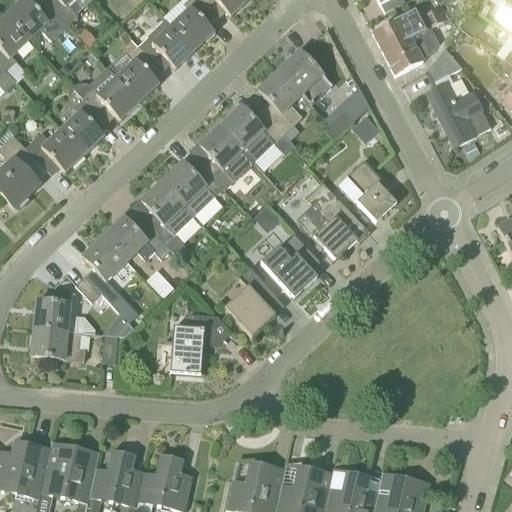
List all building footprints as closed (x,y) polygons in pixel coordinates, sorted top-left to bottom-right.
[(78,20),(71,13),(66,8),(75,0),(41,0),(39,2),(67,31),(78,20)] [(206,29),(214,21),(194,0),(185,0),(163,22),(165,25),(194,55),(213,37),(206,29)] [(229,21),(249,3),(246,0),(194,0),(214,21),(222,14),(229,21)] [(404,7),(400,0),(374,0),(379,10),(380,9),(384,17),(404,7)] [(67,31),(39,2),(31,9),(24,2),(4,20),(28,45),(39,34),(51,46),(57,51),(67,41),(62,36),(67,31)] [(511,8),(506,5),(496,20),(511,31),(511,8)] [(399,22),(371,37),(382,57),(430,32),(448,23),(441,10),(423,20),(403,30),(399,22)] [(469,19),(461,31),(476,42),(484,30),(469,19)] [(11,60),(28,45),(4,20),(0,23),(0,71),(4,76),(5,75),(15,65),(11,60)] [(138,51),(159,73),(167,66),(174,74),(194,55),(165,25),(149,41),(138,51)] [(91,53),(98,46),(84,31),(77,38),(91,53)] [(382,57),(394,81),(421,67),(420,66),(438,48),(430,32),(382,57)] [(114,81),(139,107),(158,89),(151,81),(159,73),(138,51),(137,51),(130,44),(121,53),(128,60),(128,61),(132,65),(114,81)] [(446,54),(445,54),(427,75),(425,76),(431,87),(453,77),(460,73),(452,62),(446,54)] [(301,100),(302,99),(311,109),(331,90),(298,56),(277,75),(301,100)] [(511,59),(508,56),(503,65),(511,70),(511,59)] [(511,74),(511,70),(503,65),(497,73),(508,80),(511,74)] [(69,74),(64,69),(58,74),(63,80),(69,74)] [(0,91),(5,96),(15,86),(5,75),(4,76),(0,71),(0,91)] [(301,122),(291,110),(301,100),(277,75),(257,95),(268,106),(260,114),(283,139),(301,122)] [(348,89),(353,86),(349,80),(344,84),(348,89)] [(98,97),(94,93),(92,91),(89,89),(83,88),(78,88),(74,90),(72,93),(83,104),(104,125),(112,118),(119,126),(139,107),(114,81),(98,97)] [(456,105),(446,88),(425,98),(453,152),(490,133),(481,114),(472,97),(456,105)] [(511,90),(501,107),(511,114),(511,90)] [(59,134),(83,159),(103,141),(95,133),(104,125),(83,104),(73,113),(77,117),(59,134)] [(283,139),(260,114),(250,123),(239,111),(219,130),(254,167),(273,148),(284,160),(294,151),(283,139)] [(353,126),(344,116),(323,135),(333,145),(353,126)] [(379,136),(366,120),(354,130),(363,141),(365,139),(369,144),(379,136)] [(18,136),(18,131),(14,128),(8,134),(14,140),(18,136)] [(224,195),(234,185),(254,167),(219,130),(198,150),(209,162),(201,170),(224,195)] [(28,155),(31,159),(48,178),(56,170),(64,178),(83,159),(59,134),(43,149),(38,145),(28,155)] [(0,173),(0,199),(14,214),(38,190),(19,170),(31,159),(28,155),(13,140),(0,152),(0,157),(8,166),(0,173)] [(479,159),(473,147),(462,152),(468,164),(479,159)] [(385,189),(363,165),(345,181),(362,200),(356,206),(375,227),(396,208),(381,192),(385,189)] [(160,186),(195,222),(224,195),(201,170),(192,178),(181,167),(160,186)] [(165,250),(174,242),(195,222),(160,186),(140,206),(151,217),(142,226),(165,250)] [(304,217),(296,224),(334,265),(356,244),(343,231),(353,221),(322,188),(305,203),(302,205),(301,207),(301,210),(301,213),(304,217)] [(267,236),(278,223),(264,211),(253,223),(267,236)] [(162,264),(170,255),(165,250),(142,226),(133,234),(123,222),(102,242),(126,266),(136,256),(145,265),(154,256),(162,264)] [(511,224),(496,233),(511,262),(511,224)] [(260,268),(272,281),(293,303),(316,281),(305,270),(314,262),(294,240),(279,253),(278,252),(260,268)] [(119,299),(110,290),(105,285),(126,266),(102,242),(81,261),(92,273),(84,281),(101,298),(110,307),(119,299)] [(192,260),(186,266),(192,272),(198,266),(192,260)] [(147,283),(163,301),(173,291),(157,274),(147,283)] [(266,311),(276,303),(248,274),(239,283),(246,291),(224,313),(251,342),(274,320),(266,311)] [(84,281),(74,290),(91,308),(101,298),(84,281)] [(32,333),(80,338),(94,339),(94,334),(83,321),(67,319),(70,295),(53,293),(52,307),(35,305),(32,333)] [(110,309),(119,318),(128,328),(138,319),(120,301),(110,309)] [(216,351),(231,337),(217,322),(189,320),(188,334),(172,332),(169,377),(200,380),(202,351),(216,351)] [(29,362),(84,367),(85,355),(78,354),(80,338),(32,333),(29,362)] [(101,368),(114,369),(117,341),(103,340),(101,368)] [(36,511),(38,503),(40,497),(43,478),(32,476),(38,452),(14,447),(12,459),(0,456),(0,494),(13,498),(10,511),(36,511)] [(40,497),(79,506),(77,511),(85,511),(88,501),(96,472),(99,459),(50,448),(43,478),(40,497)] [(98,511),(101,504),(123,509),(122,511),(134,511),(142,476),(131,473),(134,460),(111,455),(106,475),(96,472),(88,501),(85,511),(98,511)] [(182,464),(159,459),(155,479),(142,476),(134,511),(146,511),(147,508),(163,511),(184,511),(189,491),(177,488),(182,464)] [(274,511),(278,499),(266,497),(272,473),(248,467),(244,487),(232,484),(225,511),(274,511)] [(315,501),(320,477),(297,472),(296,474),(292,473),(288,490),(280,489),(278,499),(274,511),(324,511),(326,503),(315,501)] [(368,481),(332,473),(326,503),(324,511),(373,511),(374,508),(363,505),(368,481)] [(373,511),(423,511),(426,501),(422,511),(411,509),(416,485),(393,480),(388,500),(376,497),(374,508),(373,511)]
